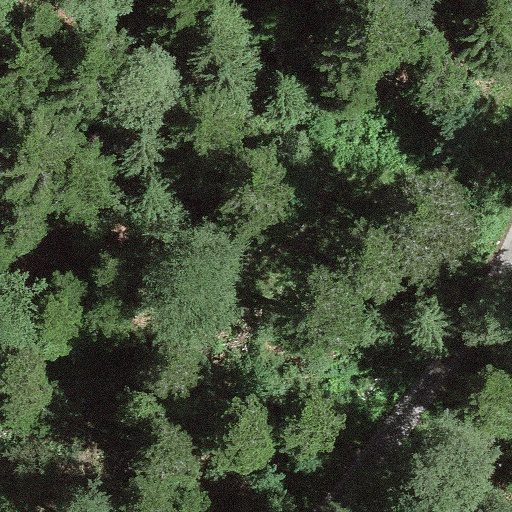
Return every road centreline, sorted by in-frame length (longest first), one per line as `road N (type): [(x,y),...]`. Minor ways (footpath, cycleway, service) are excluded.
road 1 (track): [(0,378),(179,323),(371,218),(511,116)]
road 2 (track): [(333,511),(511,270)]
